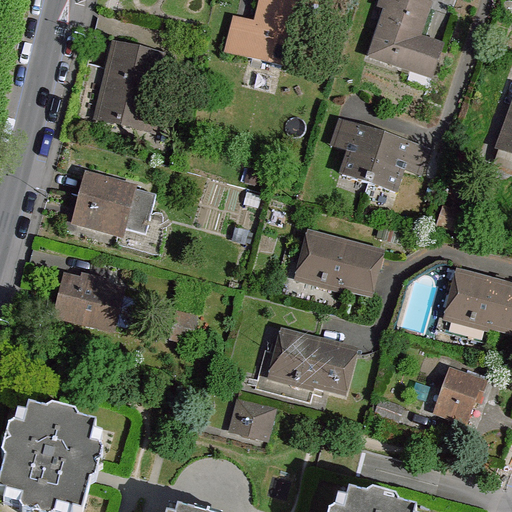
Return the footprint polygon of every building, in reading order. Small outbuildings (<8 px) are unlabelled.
[(306,0),(262,0),(259,13),(265,15),(262,28),(236,21),(228,54),(283,67),(293,22),(301,23),(306,0)] [(429,9),(402,0),(390,0),(371,58),(432,79),(443,48),(419,40),(429,9)] [(162,59),(117,49),(100,119),(138,128),(146,96),(154,98),(162,59)] [(351,154),(358,129),(341,124),(333,149),(351,154)] [(511,125),(510,124),(501,150),(511,153),(511,125)] [(369,185),(386,138),(358,129),(351,154),(344,176),(369,185)] [(411,146),(386,138),(369,185),(396,194),(403,172),(411,146)] [(430,152),(411,146),(403,172),(422,178),(430,152)] [(157,197),(90,179),(79,218),(147,235),(157,197)] [(467,217),(446,211),(441,225),(463,232),(467,217)] [(381,257),(311,238),(301,277),(370,296),(381,257)] [(511,291),(460,277),(449,317),(511,333),(511,291)] [(123,293),(67,279),(57,318),(113,332),(123,293)] [(197,320),(178,315),(172,340),(192,345),(197,320)] [(274,376),(344,395),(355,355),(285,336),(274,376)] [(487,385),(453,373),(440,409),(469,420),(476,402),(480,403),(487,385)] [(406,410),(382,401),(375,420),(399,429),(406,410)] [(275,412),(241,403),(234,432),(267,440),(275,412)] [(47,415),(30,410),(25,431),(15,428),(10,431),(3,458),(6,464),(0,486),(0,494),(23,501),(21,510),(21,511),(58,511),(59,510),(66,511),(84,511),(92,487),(97,483),(101,470),(105,457),(101,451),(92,448),(97,428),(79,423),(77,417),(53,411),(47,415)] [(356,479),(363,452),(325,442),(318,470),(356,479)] [(367,500),(350,495),(345,511),(412,511),(399,508),(397,502),(373,496),(367,500)]
